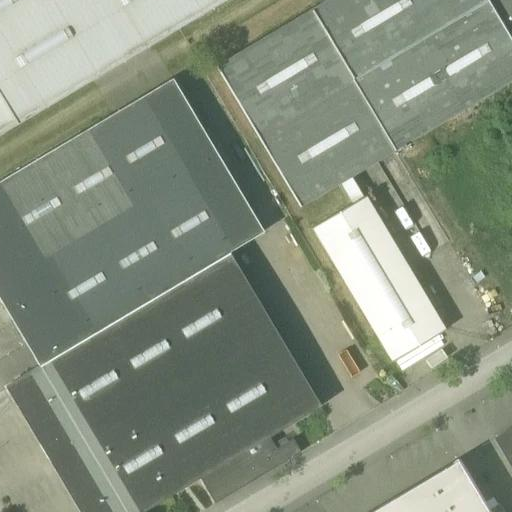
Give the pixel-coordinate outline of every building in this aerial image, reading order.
[(0,0),(0,134),(226,0),(0,0)] [(434,0),(328,0),(216,67),(300,208),(340,184),(351,177),(400,149),(401,151),(406,147),(405,145),(511,81),(511,42),(486,0),(448,23),(434,0)] [(434,0),(448,23),(486,0),(434,0)] [(511,0),(486,0),(511,42),(511,0)] [(172,79),(0,182),(0,300),(39,367),(5,387),(229,253),(263,233),(172,79)] [(363,198),(351,177),(340,184),(352,204),(363,198)] [(445,331),(386,232),(365,197),(363,198),(352,204),(312,229),(392,362),(445,331)] [(229,253),(5,387),(79,511),(143,511),(161,502),(200,479),(269,438),(320,407),(229,253)] [(511,428),(497,437),(511,462),(511,428)] [(269,438),(200,479),(215,504),(301,453),(293,440),(276,449),(269,438)] [(491,511),(461,460),(372,511),(491,511)]
